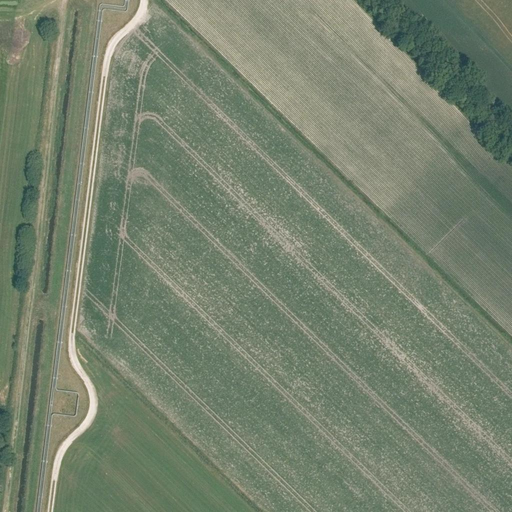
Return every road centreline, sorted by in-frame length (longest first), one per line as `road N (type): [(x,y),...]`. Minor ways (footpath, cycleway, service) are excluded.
road 1 (track): [(145,0),(108,50),(70,342),(95,402),(59,455),(50,511)]
road 2 (track): [(65,0),(5,511)]
